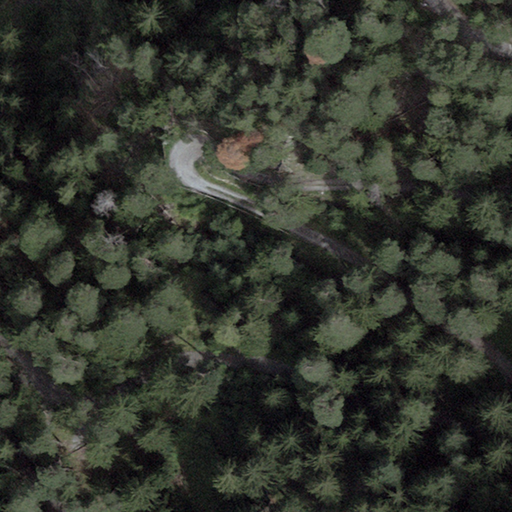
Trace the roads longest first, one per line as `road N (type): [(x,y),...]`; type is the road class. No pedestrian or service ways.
road 1 (track): [(511,191),(287,183),(227,166),(190,137),(176,159),(187,180),(411,290),(445,328),(511,375)]
road 2 (track): [(511,438),(427,414),(354,406),(258,364),(194,359),(152,371),(113,395),(65,401),(43,389),(0,335)]
